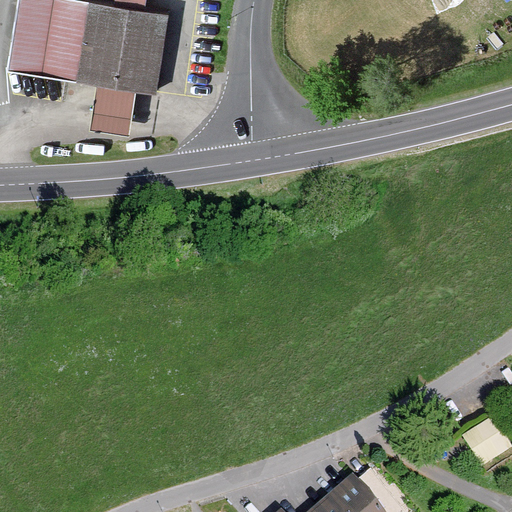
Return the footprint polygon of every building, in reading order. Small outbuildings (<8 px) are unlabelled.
[(166,11),(142,8),(115,4),(89,0),(18,0),(8,67),(97,80),(136,86),(155,88),(166,11)] [(136,86),(97,80),(92,116),(91,125),(129,131),(131,120),(136,86)] [(481,466),(511,448),(493,420),(464,438),(481,466)] [(327,500),(337,511),(401,511),(404,510),(370,472),(358,483),(353,477),(327,500)] [(337,511),(327,500),(314,511),(337,511)]
